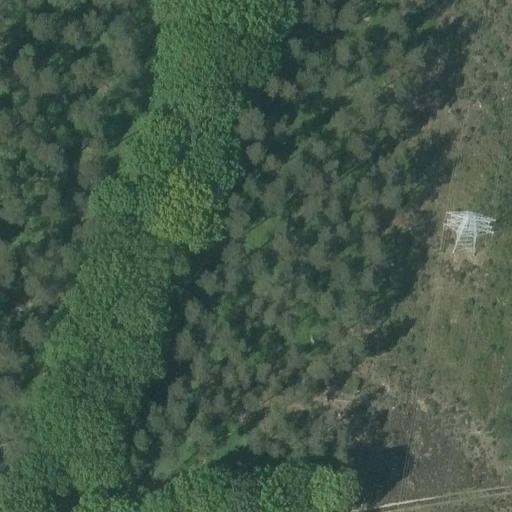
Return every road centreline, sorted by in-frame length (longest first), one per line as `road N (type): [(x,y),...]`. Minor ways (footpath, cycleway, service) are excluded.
road 1 (track): [(237,0),(52,511)]
road 2 (track): [(350,511),(511,487)]
